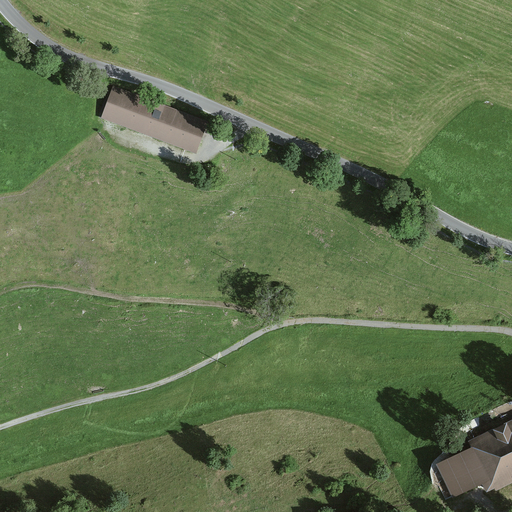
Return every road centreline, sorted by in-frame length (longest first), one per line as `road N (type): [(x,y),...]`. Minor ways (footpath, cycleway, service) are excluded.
road 1 (tertiary): [(511,248),(171,89),(68,56),(0,1)]
road 2 (track): [(511,332),(304,321),(253,337),(169,382),(0,429)]
